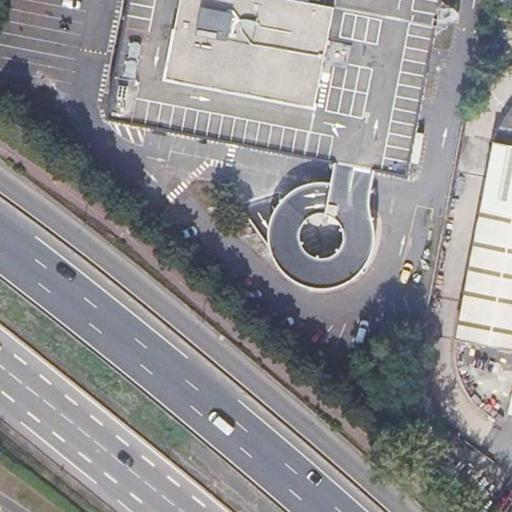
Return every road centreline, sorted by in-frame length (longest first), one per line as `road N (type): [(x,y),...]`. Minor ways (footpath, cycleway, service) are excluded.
road 1 (primary): [(406,511),(100,258),(0,188)]
road 2 (unknown): [(167,0),(151,73),(156,82),(370,130),(398,0)]
road 3 (trunk): [(322,511),(0,245)]
road 4 (unknown): [(511,465),(443,415),(434,388),(440,290),(472,144)]
road 5 (trunk): [(0,371),(172,511)]
